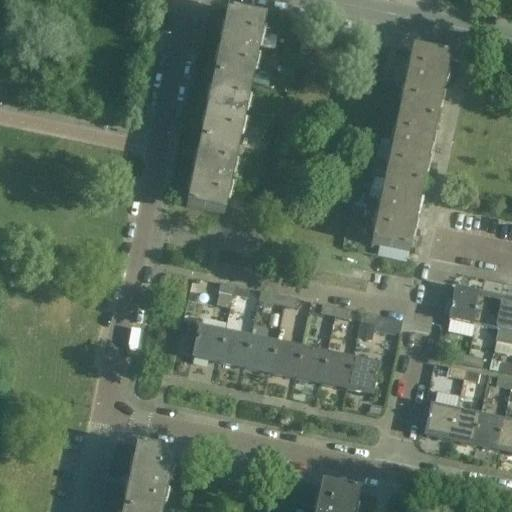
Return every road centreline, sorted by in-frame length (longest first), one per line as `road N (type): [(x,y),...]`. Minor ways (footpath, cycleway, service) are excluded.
road 1 (residential): [(105,410),(188,0)]
road 2 (residential): [(392,472),(105,410)]
road 3 (residential): [(214,272),(430,316)]
road 4 (residential): [(392,472),(430,316)]
road 5 (residential): [(430,316),(448,247),(511,261)]
road 6 (residential): [(511,498),(392,472)]
